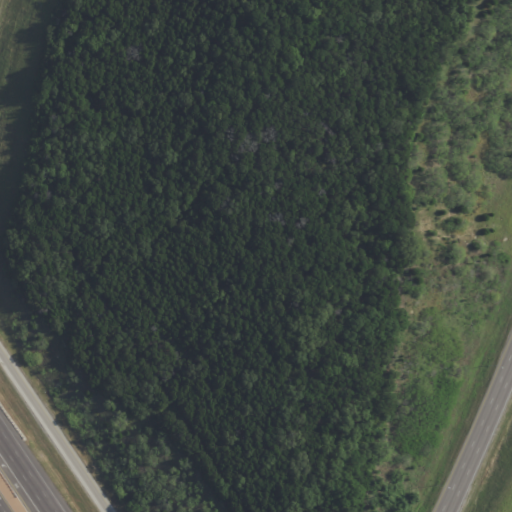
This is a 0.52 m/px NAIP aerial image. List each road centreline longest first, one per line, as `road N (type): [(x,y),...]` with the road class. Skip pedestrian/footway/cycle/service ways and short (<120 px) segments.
road 1 (secondary): [(0,355),(106,511)]
road 2 (motorway): [(445,511),(511,363)]
